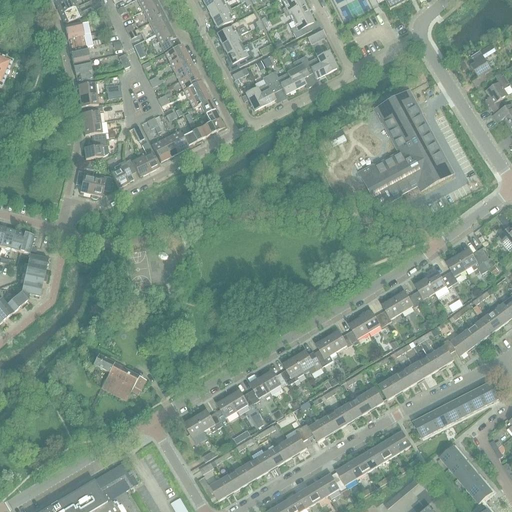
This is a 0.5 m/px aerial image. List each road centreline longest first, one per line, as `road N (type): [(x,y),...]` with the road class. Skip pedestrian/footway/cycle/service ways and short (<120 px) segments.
road 1 (residential): [(150,421),(399,270),(511,189)]
road 2 (residential): [(496,364),(233,511)]
road 3 (residential): [(61,221),(236,133)]
road 4 (residential): [(0,510),(150,421)]
road 5 (residential): [(511,184),(420,36)]
road 6 (residential): [(162,0),(236,133)]
road 7 (residential): [(251,124),(191,0)]
